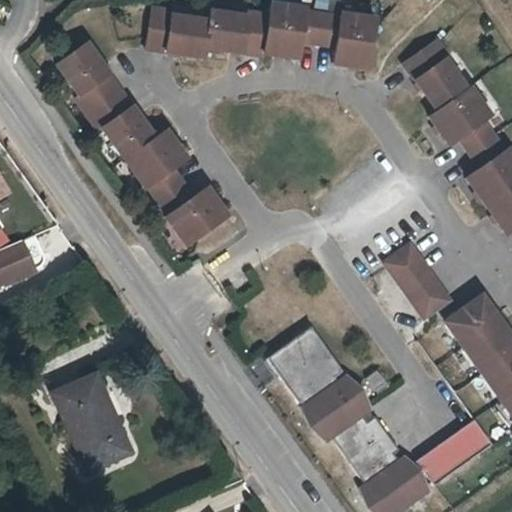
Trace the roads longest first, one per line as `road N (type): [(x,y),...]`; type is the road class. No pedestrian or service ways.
road 1 (residential): [(511,298),(365,98),(317,84),(256,81),(215,92),(177,118)]
road 2 (residential): [(400,426),(432,402),(306,230),(269,233)]
road 3 (secondary): [(161,322),(0,90)]
road 4 (secondary): [(300,511),(161,322)]
road 5 (unknown): [(269,233),(422,176)]
road 6 (residential): [(269,233),(177,118)]
road 7 (residential): [(269,233),(161,322)]
